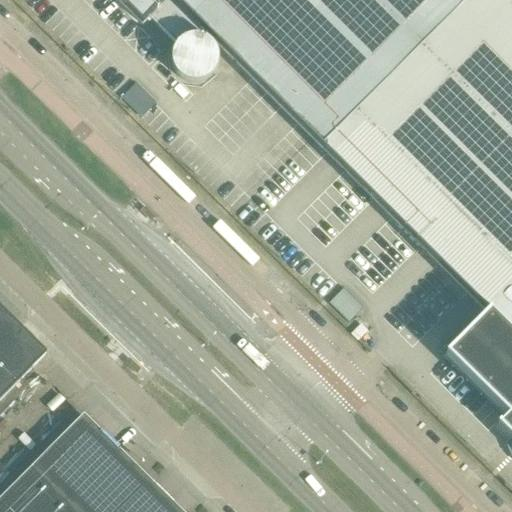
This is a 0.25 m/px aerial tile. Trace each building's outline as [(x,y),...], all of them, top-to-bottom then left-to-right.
[(115,0),(142,26),(149,19),(176,47),(175,49),(173,51),(172,54),(172,56),(171,59),(171,62),(171,64),(172,67),(172,70),(174,73),(175,75),(177,78),(179,79),(181,81),(184,82),(186,83),(189,84),(191,85),(194,85),(197,85),(200,84),(202,83),(205,82),(207,81),(209,79),(211,77),(213,75),(214,73),(215,70),(216,68),(217,65),(217,62),(217,60),(217,57),(216,54),(215,52),(214,50),(212,47),(210,45),(208,44),(206,42),(210,39),(322,150),(341,131),(471,0),(115,0)] [(487,315),(489,313),(492,315),(511,335),(511,0),(471,0),(341,131),(322,150),(327,156),(433,262),(487,315)] [(121,100),(140,119),(155,104),(135,85),(121,100)] [(343,290),(328,305),(348,325),(363,310),(343,290)] [(0,400),(46,355),(0,309),(0,400)] [(511,335),(492,315),(448,359),(507,418),(497,429),(511,443),(511,335)] [(48,453),(49,454),(108,511),(125,511),(150,486),(134,471),(135,470),(134,468),(133,469),(117,454),(118,453),(117,451),(116,453),(100,437),(101,436),(100,435),(99,436),(83,420),(84,419),(83,418),(81,419),(83,420),(67,436),(66,435),(65,436),(66,437),(50,453),(49,452),(48,453)] [(0,511),(108,511),(49,454),(33,470),(32,469),(31,470),(32,471),(16,487),(15,486),(14,487),(15,488),(0,503),(0,511)] [(151,485),(150,486),(125,511),(176,511),(168,505),(170,503),(168,502),(167,503),(151,488),(152,487),(151,485)]
